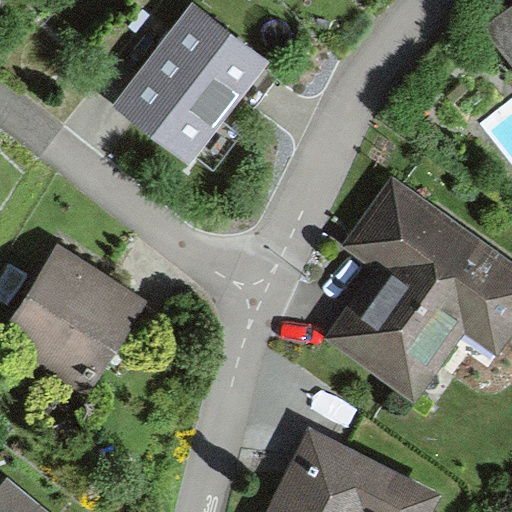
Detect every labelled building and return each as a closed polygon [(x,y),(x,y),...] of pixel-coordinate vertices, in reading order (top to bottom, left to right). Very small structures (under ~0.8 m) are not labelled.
[(511,20),(491,37),(511,62),(511,20)] [(193,24),(128,102),(192,155),(257,77),(193,24)] [(511,314),(511,278),(388,189),(340,254),(373,277),(327,340),(408,399),(454,337),(481,357),(511,314)] [(139,315),(50,260),(0,341),(0,343),(89,397),(139,315)] [(424,511),(427,508),(299,445),(266,511),(424,511)] [(24,511),(7,499),(0,508),(0,511),(24,511)]
